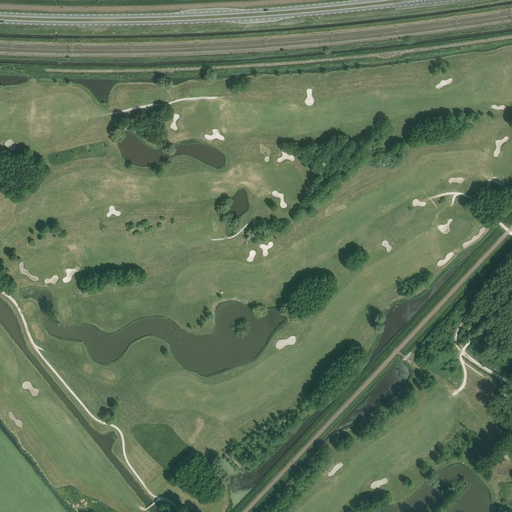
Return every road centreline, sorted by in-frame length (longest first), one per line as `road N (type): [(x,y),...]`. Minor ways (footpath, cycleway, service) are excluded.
road 1 (secondary): [(0,21),(238,19),(436,0)]
road 2 (secondary): [(374,0),(170,15),(0,14)]
road 3 (unknown): [(463,358),(457,331),(511,252)]
